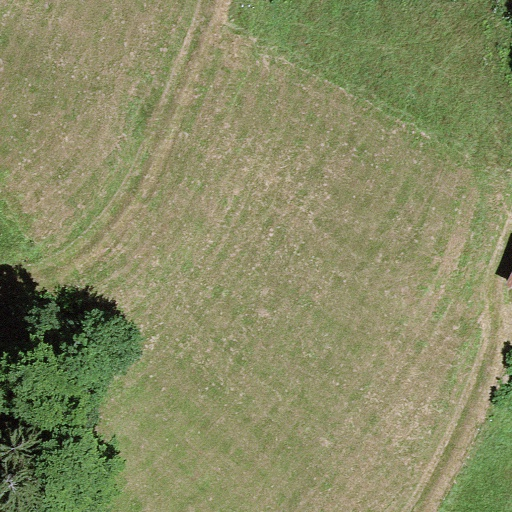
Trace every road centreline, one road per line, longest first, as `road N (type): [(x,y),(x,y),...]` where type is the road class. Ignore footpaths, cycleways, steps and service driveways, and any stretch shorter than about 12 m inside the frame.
road 1 (track): [(210,0),(208,22),(130,195),(86,246),(0,282)]
road 2 (track): [(413,511),(488,362),(511,266)]
